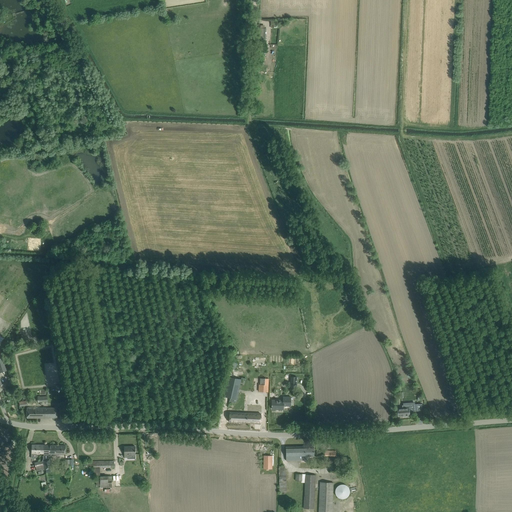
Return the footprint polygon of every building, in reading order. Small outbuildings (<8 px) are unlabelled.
[(268,392),(268,378),(259,377),(259,384),(258,384),(258,391),(268,392)] [(239,381),(227,378),(222,397),(234,400),(239,381)] [(283,409),(283,406),(283,400),(272,400),(272,409),(283,409)] [(422,410),(422,404),(402,405),(402,408),(397,408),(398,416),(409,415),(409,416),(410,416),(409,412),(424,411),(424,410),(422,410)] [(27,418),(57,418),(57,408),(27,408),(27,418)] [(261,423),(261,414),(230,413),(229,422),(261,423)] [(32,445),(32,453),(41,454),(44,454),(44,445),(41,445),(32,445)] [(44,454),(43,461),(49,459),(49,454),(65,454),(65,446),(44,445),(44,454)] [(135,446),(124,447),(124,452),(124,457),(128,457),(128,455),(135,454),(135,451),(135,446)] [(286,460),(307,460),(310,460),(310,456),(314,456),(314,451),(314,446),(286,447),(286,460)] [(272,469),(272,468),(272,456),(264,455),(264,469),(272,469)] [(49,459),(43,461),(44,469),(46,469),(51,468),(50,459),(49,459)] [(43,461),(35,463),(36,467),(37,471),(44,469),(43,461)] [(114,461),(85,461),(85,466),(93,466),(93,468),(94,468),(94,475),(94,476),(96,476),(96,485),(100,485),(100,488),(111,487),(112,487),(112,481),(112,476),(100,476),(100,468),(111,467),(114,467),(114,466),(114,461)] [(296,474),(296,481),(305,481),(305,483),(304,508),(315,509),(316,475),(306,474),(296,474)] [(320,482),(318,511),(332,511),(334,482),(320,482)] [(343,499),(344,499),(346,498),(347,497),(348,496),(349,495),(350,493),(350,492),(350,490),(350,488),(349,487),(348,486),(347,485),(346,485),(344,484),(342,484),(340,484),(339,485),(338,486),(337,487),(336,489),(336,490),(335,491),(336,493),(336,495),(337,496),(338,497),(340,498),(341,499),(343,499)]
